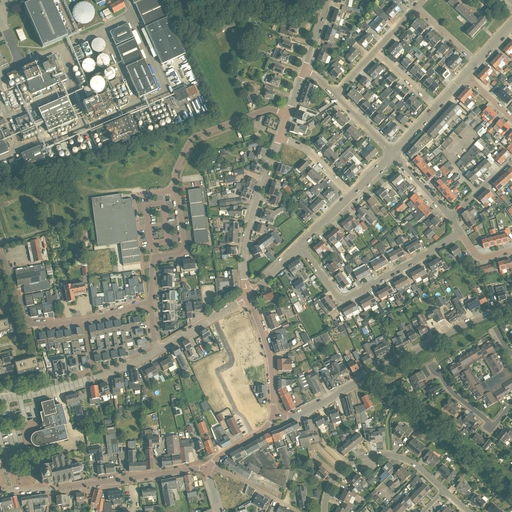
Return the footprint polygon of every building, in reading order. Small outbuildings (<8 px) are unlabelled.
[(70,30),(65,31),(51,0),(37,0),(24,6),(42,47),(72,35),(70,30)] [(113,14),(125,7),(120,0),(117,0),(118,2),(112,5),(110,2),(107,3),(113,14)] [(146,28),(168,18),(159,0),(142,0),(135,4),(146,28)] [(487,21),(485,19),(484,18),(484,19),(482,17),(478,21),(466,10),(455,0),(450,0),(448,3),(474,26),(467,34),(472,38),(481,28),(483,30),(485,27),(483,26),(487,21)] [(73,14),(73,15),(73,16),(73,17),(73,18),(73,19),(74,19),(74,20),(75,21),(75,22),(76,23),(77,23),(77,24),(78,24),(79,25),(80,25),(81,25),(82,26),(83,26),(84,26),(85,26),(86,26),(87,25),(88,25),(89,24),(90,24),(91,23),(92,23),(92,22),(93,21),(93,20),(94,19),(94,18),(95,17),(95,16),(95,15),(95,14),(95,13),(94,12),(94,11),(94,10),(93,9),(93,8),(92,8),(92,7),(91,6),(90,6),(89,5),(88,5),(88,4),(87,4),(86,4),(85,4),(84,4),(83,4),(82,4),(81,4),(80,4),(79,5),(78,5),(77,6),(76,7),(75,8),(74,9),(74,10),(73,11),(73,12),(73,13),(73,14)] [(401,9),(395,4),(390,9),(396,14),(401,9)] [(378,7),(376,9),(377,11),(382,15),(384,12),(378,7)] [(390,9),(386,13),(392,19),(396,14),(390,9)] [(108,10),(103,13),(106,18),(105,18),(106,21),(112,17),(108,10)] [(334,16),(342,19),(344,20),(347,14),(336,10),(334,16)] [(342,19),(334,16),(331,23),(332,23),(339,25),(342,19)] [(168,18),(146,28),(145,28),(162,65),(185,54),(168,18)] [(377,24),(383,29),(387,24),(381,19),(377,24)] [(417,20),(412,26),(417,31),(422,25),(419,22),(417,20)] [(134,38),(127,24),(110,32),(116,46),(134,38)] [(299,28),(295,27),(295,26),(292,24),(291,25),(290,25),(289,29),(282,27),(280,34),(286,36),(290,37),(291,35),(292,35),(294,34),(297,35),(299,28)] [(377,24),(372,28),(378,34),(383,29),(377,24)] [(246,25),(244,31),(251,33),(253,27),(246,25)] [(427,29),(425,27),(422,25),(417,31),(421,35),(427,29)] [(16,31),(24,50),(33,46),(28,35),(25,37),(22,31),(21,28),(16,31)] [(340,29),(339,32),(337,31),(337,32),(332,30),(329,29),(327,35),(335,38),(337,39),(339,35),(341,36),(342,33),(350,36),(353,34),(340,29)] [(422,38),(418,42),(420,45),(423,41),(425,43),(426,42),(428,45),(430,43),(436,36),(431,32),(425,38),(426,38),(424,40),(422,38)] [(367,34),(363,38),(369,44),(373,39),(367,34)] [(400,39),(407,44),(411,39),(405,34),(404,34),(405,34),(401,39),(400,38),(400,39)] [(333,48),(338,50),(340,47),(334,45),(332,44),(335,38),(327,35),(325,41),(328,43),(327,46),(333,48)] [(440,41),(436,36),(430,43),(435,47),(440,41)] [(283,37),(281,43),(283,44),(282,48),(286,50),(291,51),(292,51),(293,48),(293,47),(293,45),(288,43),(290,40),(283,37)] [(363,38),(359,43),(364,48),(369,44),(363,38)] [(135,39),(116,47),(125,66),(143,58),(135,39)] [(92,54),(87,42),(73,49),(78,60),(92,54)] [(399,53),(403,48),(397,42),(395,44),(395,45),(393,47),(399,53)] [(449,49),(444,44),(436,53),(439,55),(441,53),(445,56),(446,55),(450,50),(449,49)] [(332,50),(333,48),(327,46),(323,45),(320,53),(319,57),(320,58),(319,61),(329,64),(331,57),(328,56),(326,55),(328,51),(330,49),(332,50)] [(511,49),(508,46),(503,51),(511,59),(511,55),(510,54),(511,52),(511,49)] [(399,53),(393,47),(390,50),(388,52),(394,58),(399,53)] [(416,53),(415,55),(419,59),(423,55),(422,53),(415,47),(413,49),(412,49),(416,53)] [(349,53),(355,58),(360,54),(354,48),(349,53)] [(287,58),(288,56),(286,56),(287,53),(281,50),(280,53),(278,53),(277,56),(279,56),(278,60),(282,62),(287,63),(289,58),(287,58)] [(3,60),(0,51),(0,67),(9,64),(6,59),(3,60)] [(349,53),(345,58),(351,63),(355,58),(349,53)] [(59,58),(57,54),(7,75),(9,81),(23,75),(32,95),(67,80),(65,76),(63,76),(60,69),(58,70),(55,61),(57,61),(56,59),(59,58)] [(98,68),(109,65),(106,54),(95,57),(98,68)] [(495,59),(500,64),(503,61),(504,63),(507,65),(509,62),(500,54),(495,59)] [(463,61),(456,55),(452,60),(458,66),(460,63),(461,63),(463,61)] [(412,63),(415,59),(412,57),(409,60),(407,58),(406,59),(402,64),(401,64),(406,69),(412,63)] [(95,62),(84,58),(80,69),(91,73),(95,62)] [(500,64),(495,59),(490,64),(499,73),(501,70),(498,67),(500,64)] [(157,90),(144,60),(126,68),(139,98),(157,90)] [(452,60),(447,65),(454,71),(456,69),(455,69),(458,66),(452,60)] [(274,61),(272,67),(274,68),(273,72),(282,75),(283,75),(284,75),(285,72),(284,71),(285,69),(280,67),(281,64),(274,61)] [(329,70),(332,72),(331,73),(333,75),(332,77),(336,80),(342,73),(339,70),(342,67),(337,62),(329,70)] [(114,72),(120,70),(117,64),(101,72),(106,81),(116,75),(114,72)] [(383,70),(385,68),(383,66),(381,68),(377,64),(375,66),(373,69),(379,75),(383,70)] [(81,85),(84,84),(76,66),(71,69),(80,89),(82,88),(81,85)] [(423,68),(420,66),(418,68),(416,66),(410,72),(415,77),(421,71),(423,68)] [(483,72),(488,77),(490,75),(494,78),(496,75),(488,67),(483,72)] [(373,69),(370,72),(368,74),(374,80),(379,75),(373,69)] [(450,75),(444,69),(439,74),(446,79),(450,75)] [(425,75),(421,71),(415,77),(420,81),(425,75)] [(488,77),(483,72),(478,77),(486,86),(489,83),(485,80),(488,77)] [(273,74),(271,77),(270,77),(269,80),(267,79),(266,80),(266,81),(266,83),(278,87),(280,82),(279,81),(279,80),(278,80),(279,77),(273,74)] [(171,85),(177,81),(174,75),(167,78),(171,85)] [(390,76),(385,82),(390,87),(395,81),(390,76)] [(365,77),(364,78),(365,78),(361,82),(360,82),(360,83),(359,84),(363,88),(365,87),(366,88),(371,83),(365,77)] [(429,78),(424,84),(425,86),(426,86),(429,88),(434,82),(429,78)] [(111,87),(120,85),(119,79),(109,81),(111,87)] [(439,87),(434,82),(429,88),(432,91),(431,91),(433,93),(439,87)] [(314,86),(307,83),(300,103),(307,106),(314,86)] [(358,94),(364,88),(363,88),(359,84),(357,86),(359,88),(356,91),(354,89),(348,96),(350,97),(353,100),(358,94)] [(394,91),(396,92),(391,97),(393,100),(398,95),(404,89),(399,84),(393,90),(394,91)] [(272,88),(268,86),(266,85),(263,92),(266,93),(264,97),(265,97),(265,98),(268,99),(269,99),(273,100),(276,94),(273,93),(273,92),(272,91),(271,90),(272,88)] [(510,91),(511,88),(509,86),(508,88),(505,86),(497,95),(502,100),(510,91)] [(390,91),(388,88),(380,97),(382,99),(390,91)] [(468,88),(463,94),(468,98),(471,96),(474,99),(476,97),(468,88)] [(92,97),(89,89),(84,91),(88,99),(92,97)] [(398,95),(403,99),(405,97),(409,93),(404,89),(398,95)] [(188,97),(185,91),(176,95),(178,101),(188,97)] [(384,101),(392,93),(390,91),(382,99),(384,101)] [(511,99),(511,92),(510,91),(502,100),(507,104),(511,99)] [(84,98),(82,92),(74,95),(77,101),(84,98)] [(363,98),(358,94),(353,100),(356,102),(355,103),(357,105),(363,98)] [(463,94),(458,99),(467,107),(469,104),(465,101),(468,98),(463,94)] [(118,107),(115,101),(107,104),(103,96),(83,105),(88,116),(93,114),(94,117),(99,115),(100,117),(104,115),(104,113),(118,107)] [(409,101),(407,104),(411,108),(417,101),(414,99),(414,98),(412,96),(409,101)] [(76,121),(67,98),(39,110),(49,133),(76,121)] [(197,99),(187,103),(190,110),(186,112),(188,118),(201,113),(199,109),(201,108),(197,99)] [(369,105),(370,104),(367,101),(361,108),(366,113),(371,107),(369,105)] [(371,107),(366,113),(370,117),(376,112),(375,111),(377,109),(379,111),(387,103),(384,101),(383,103),(379,106),(377,104),(376,106),(374,104),(371,107)] [(398,108),(403,104),(400,101),(396,106),(393,109),(395,111),(398,108)] [(411,108),(416,112),(418,110),(420,108),(420,107),(422,105),(420,104),(417,101),(411,108)] [(325,103),(317,109),(320,113),(328,108),(325,103)] [(387,103),(379,111),(381,114),(389,105),(387,103)] [(460,109),(454,104),(450,108),(456,114),(460,109)] [(304,125),(308,122),(303,120),(306,112),(313,114),(314,109),(301,105),(300,110),(297,109),(294,118),(298,119),(296,123),(304,125)] [(493,112),(488,107),(481,116),(483,118),(485,115),(488,117),(493,112)] [(455,114),(456,114),(450,108),(449,109),(445,113),(453,120),(457,116),(455,114)] [(481,111),(478,108),(474,113),(472,112),(470,114),(474,119),(481,111)] [(335,126),(344,117),(339,112),(334,118),(336,120),(333,123),(335,126)] [(498,116),(493,112),(488,117),(491,119),(488,122),(490,124),(498,116)] [(405,114),(403,113),(398,119),(397,120),(404,125),(403,125),(407,120),(408,121),(408,120),(410,119),(405,114)] [(453,120),(445,113),(441,118),(447,124),(449,125),(453,120)] [(31,123),(30,120),(28,114),(15,120),(19,127),(21,126),(22,127),(31,123)] [(159,118),(161,119),(158,125),(162,126),(164,123),(167,125),(170,120),(166,118),(166,116),(161,114),(159,118)] [(384,119),(379,115),(374,121),(379,125),(384,119)] [(331,118),(329,116),(321,123),(324,126),(331,118)] [(139,134),(131,117),(97,132),(104,149),(122,141),(130,137),(139,134)] [(275,121),(263,117),(259,118),(258,122),(261,123),(262,121),(266,122),(264,127),(268,128),(269,127),(272,128),(275,121)] [(349,122),(344,117),(335,126),(337,127),(338,127),(341,125),(343,128),(349,122)] [(442,129),(447,124),(441,118),(437,123),(442,128),(442,129)] [(506,124),(501,119),(494,128),(498,132),(506,124)] [(400,129),(394,123),(389,128),(395,134),(398,131),(400,129)] [(442,128),(437,123),(436,123),(432,128),(438,133),(442,128)] [(511,128),(506,124),(498,132),(503,136),(511,128)] [(308,127),(301,125),(300,128),(292,125),(290,132),(298,135),(298,132),(305,135),(308,127)] [(352,137),(357,131),(353,126),(347,132),(344,135),(349,140),(352,137)] [(389,128),(385,133),(391,139),(393,137),(395,134),(389,128)] [(432,128),(428,133),(429,134),(434,138),(435,140),(440,135),(438,134),(438,133),(432,128)] [(0,142),(12,137),(9,130),(0,133),(0,142)] [(362,136),(357,131),(352,137),(357,142),(362,136)] [(435,140),(434,138),(429,134),(427,136),(425,134),(415,145),(420,151),(426,146),(432,141),(434,144),(438,149),(441,145),(435,140)] [(447,139),(452,143),(456,139),(451,135),(447,139)] [(320,150),(326,145),(325,145),(321,140),(320,141),(317,143),(315,145),(320,150)] [(257,141),(248,144),(249,149),(254,147),(254,148),(258,150),(257,155),(251,152),(249,158),(256,160),(257,157),(263,159),(266,150),(259,148),(259,147),(257,141)] [(428,149),(434,144),(432,141),(426,146),(428,149)] [(441,145),(446,150),(450,146),(445,141),(441,145)] [(11,148),(9,144),(6,145),(5,142),(0,144),(0,155),(9,152),(8,149),(11,148)] [(407,154),(412,159),(420,151),(415,145),(407,154)] [(49,160),(43,146),(21,155),(26,166),(45,162),(49,160)] [(499,149),(502,152),(500,155),(505,160),(510,155),(501,146),(499,149)] [(378,153),(373,147),(368,152),(373,157),(378,153)] [(432,153),(435,157),(441,152),(438,148),(432,153)] [(486,149),(485,150),(484,148),(481,151),(487,157),(490,154),(486,149)] [(334,154),(330,149),(324,154),(329,159),(334,154)] [(349,153),(344,158),(347,160),(347,159),(348,159),(350,161),(354,157),(350,152),(349,153)] [(368,152),(363,157),(368,162),(373,157),(368,152)] [(334,164),(339,159),(334,154),(329,159),(334,164)] [(500,165),(505,160),(500,155),(497,157),(494,154),(491,157),(500,165)] [(423,161),(419,156),(413,161),(417,166),(423,161)] [(427,160),(428,159),(427,157),(425,159),(423,161),(417,166),(421,170),(427,166),(430,163),(427,160)] [(466,166),(469,164),(467,162),(462,158),(460,160),(465,164),(465,165),(466,166)] [(457,164),(461,169),(464,165),(465,165),(465,164),(460,160),(457,164)] [(486,160),(481,164),(487,170),(492,166),(486,160)] [(304,176),(309,171),(306,168),(309,165),(305,161),(297,168),(301,173),(300,174),(302,177),(304,176)] [(475,167),(477,169),(482,175),(487,170),(481,164),(480,162),(475,167)] [(261,166),(254,164),(253,167),(250,166),(250,167),(248,166),(246,169),(258,174),(261,166)] [(290,169),(286,168),(279,165),(277,172),(284,175),(285,170),(289,171),(290,169)] [(360,171),(356,167),(354,165),(352,168),(349,165),(347,168),(355,175),(360,171)] [(435,166),(434,165),(432,167),(431,166),(429,168),(427,166),(421,170),(425,175),(433,168),(435,166)] [(482,175),(477,169),(475,167),(470,171),(472,173),(477,179),(482,175)] [(345,170),(347,172),(344,175),(350,180),(355,175),(347,168),(345,170)] [(430,180),(434,176),(437,173),(433,168),(425,175),(430,180)] [(313,169),(310,172),(308,175),(313,180),(318,174),(313,169)] [(511,182),(511,183),(510,181),(511,178),(511,177),(508,172),(503,177),(508,182),(511,185),(511,186),(511,182)] [(405,181),(406,180),(400,173),(391,182),(394,186),(399,191),(401,190),(403,193),(411,186),(408,183),(407,184),(405,181)] [(460,178),(457,175),(456,173),(451,177),(452,179),(455,182),(460,178)] [(477,179),(472,173),(467,178),(472,184),(477,179)] [(313,180),(317,185),(319,183),(323,179),(324,178),(321,176),(320,177),(318,174),(313,180)] [(237,182),(236,176),(236,175),(234,176),(224,178),(226,184),(237,182)] [(447,182),(448,181),(445,177),(441,181),(440,180),(434,185),(439,189),(447,182)] [(503,177),(498,181),(503,187),(508,182),(503,177)] [(249,178),(248,181),(245,187),(253,190),(256,181),(249,178)] [(316,189),(315,190),(319,194),(325,188),(328,191),(324,195),(329,201),(335,195),(333,193),(335,191),(325,181),(321,185),(319,187),(316,189)] [(503,187),(498,181),(493,185),(498,191),(501,194),(503,192),(500,189),(503,187)] [(281,184),(273,182),(271,188),(279,190),(281,184)] [(447,182),(439,189),(443,194),(448,189),(446,187),(449,184),(447,182)] [(245,187),(241,197),(249,199),(253,190),(245,187)] [(280,191),(279,190),(271,188),(269,195),(276,198),(275,201),(273,201),(271,204),(278,207),(280,203),(282,204),(285,197),(282,197),(283,194),(279,193),(280,191)] [(388,195),(383,188),(377,194),(387,205),(390,202),(386,197),(388,195)] [(202,189),(188,191),(190,204),(204,202),(202,189)] [(448,189),(443,194),(447,199),(452,194),(448,189)] [(488,190),(483,195),(488,200),(491,198),(494,201),(496,199),(488,190)] [(131,199),(122,201),(121,194),(91,199),(98,247),(120,244),(137,241),(131,199)] [(410,208),(420,199),(416,194),(410,199),(413,202),(408,206),(410,208)] [(456,198),(452,194),(447,199),(451,203),(456,198)] [(483,195),(478,199),(486,208),(488,206),(487,204),(490,202),(488,200),(483,195)] [(508,201),(503,195),(500,197),(506,203),(508,201)] [(320,199),(317,196),(317,197),(313,201),(320,209),(325,204),(320,199)] [(241,198),(226,201),(219,201),(220,207),(227,206),(242,204),(241,198)] [(373,198),(367,202),(370,205),(369,205),(377,215),(380,212),(375,206),(378,204),(373,198)] [(308,210),(310,208),(308,206),(302,199),(299,201),(300,202),(302,203),(306,208),(308,210)] [(424,203),(420,199),(410,208),(411,209),(414,207),(416,210),(424,203)] [(313,206),(310,208),(315,214),(320,209),(313,201),(312,200),(309,202),(313,206)] [(192,218),(206,216),(204,202),(190,204),(192,218)] [(405,207),(402,203),(395,208),(398,212),(405,207)] [(416,218),(428,208),(424,203),(416,210),(418,212),(414,216),(416,218)] [(237,207),(234,207),(230,207),(221,208),(221,211),(230,211),(230,216),(234,216),(234,217),(236,217),(239,217),(239,216),(242,217),(243,210),(239,209),(239,210),(237,210),(237,207)] [(360,214),(357,216),(360,220),(363,218),(365,216),(372,224),(374,223),(378,220),(370,209),(367,211),(366,210),(365,210),(363,207),(358,212),(360,214)] [(428,208),(416,218),(418,221),(425,216),(427,217),(432,212),(428,208)] [(473,214),(476,212),(473,208),(462,215),(467,223),(473,219),(476,218),(473,214)] [(266,209),(265,213),(264,212),(263,214),(262,214),(262,215),(261,215),(260,218),(261,218),(261,219),(269,222),(270,218),(274,220),(275,216),(281,212),(279,209),(275,212),(266,209)] [(311,218),(311,217),(307,213),(304,215),(301,211),(296,215),(303,223),(305,221),(306,223),(311,218)] [(477,217),(476,218),(473,219),(475,222),(479,219),(482,224),(487,220),(482,214),(477,217)] [(194,231),(207,229),(206,216),(192,218),(194,231)] [(347,221),(353,228),(354,229),(356,227),(360,224),(357,220),(356,221),(352,217),(347,221)] [(436,217),(432,221),(430,219),(425,222),(430,228),(434,224),(435,227),(441,222),(436,217)] [(475,222),(473,219),(467,223),(470,228),(476,224),(475,222)] [(347,221),(343,224),(342,225),(346,231),(347,230),(349,233),(351,231),(350,230),(353,228),(347,221)] [(237,233),(238,223),(230,223),(229,224),(225,224),(225,230),(222,230),(222,232),(228,233),(237,233)] [(259,225),(257,232),(264,234),(264,233),(268,234),(269,229),(274,230),(278,228),(269,225),(268,228),(259,225)] [(507,235),(511,233),(509,228),(505,229),(506,231),(503,231),(504,235),(501,236),(503,244),(509,242),(507,235)] [(196,245),(209,243),(207,229),(194,231),(196,245)] [(337,229),(332,233),(339,241),(344,237),(337,229)] [(430,229),(424,234),(429,239),(435,234),(430,229)] [(274,232),(269,235),(260,242),(265,248),(274,241),(277,245),(281,242),(274,232)] [(228,233),(227,243),(220,242),(220,245),(215,245),(215,247),(220,247),(220,246),(222,246),(228,246),(228,243),(237,243),(237,233),(228,233)] [(332,233),(327,238),(334,246),(336,244),(339,241),(332,233)] [(345,239),(352,247),(354,245),(355,244),(352,241),(348,236),(345,239)] [(494,238),(496,245),(503,244),(501,236),(494,238)] [(488,240),(490,247),(496,245),(494,238),(488,240)] [(42,261),(38,240),(30,242),(31,243),(27,243),(31,262),(34,262),(35,263),(42,261)] [(488,240),(482,241),(484,249),(490,247),(488,240)] [(121,251),(138,249),(137,241),(120,244),(121,251)] [(419,241),(412,245),(416,251),(422,248),(419,241)] [(261,250),(262,250),(262,249),(265,248),(260,242),(258,243),(259,246),(251,249),(255,259),(261,257),(259,254),(262,253),(261,250)] [(323,242),(318,245),(323,251),(325,249),(328,253),(330,252),(323,242)] [(381,242),(379,244),(384,254),(387,253),(387,252),(381,242)] [(382,255),(384,254),(379,244),(376,245),(382,255)] [(323,251),(318,245),(313,249),(318,255),(320,257),(322,256),(320,253),(323,251)] [(412,245),(406,248),(410,255),(416,251),(412,245)] [(335,246),(332,249),(337,256),(341,254),(335,246)] [(457,246),(450,250),(453,255),(455,257),(457,256),(460,259),(458,260),(460,263),(466,260),(463,256),(461,253),(457,246)] [(122,259),(139,256),(138,249),(121,251),(122,259)] [(398,259),(395,252),(393,249),(387,252),(387,253),(388,256),(392,262),(398,259)] [(401,249),(395,252),(398,259),(404,255),(401,249)] [(337,257),(335,259),(334,259),(336,262),(328,268),(332,274),(339,269),(340,270),(343,268),(340,263),(344,260),(340,254),(337,257)] [(381,268),(388,265),(382,255),(376,258),(376,259),(378,262),(381,268)] [(123,266),(140,264),(139,256),(122,259),(123,266)] [(81,258),(81,259),(75,260),(76,269),(82,268),(83,277),(89,276),(86,257),(81,258)] [(449,269),(446,263),(443,265),(439,258),(436,260),(435,259),(433,261),(434,262),(438,269),(443,266),(446,271),(449,269)] [(194,264),(194,260),(188,261),(190,272),(195,271),(195,270),(198,270),(197,264),(194,264)] [(308,280),(303,273),(306,271),(298,260),(293,264),(301,274),(304,282),(308,280)] [(188,261),(183,261),(183,266),(180,266),(181,272),(184,272),(184,273),(190,272),(188,261)] [(381,268),(378,262),(372,265),(371,265),(375,272),(381,268)] [(428,265),(432,271),(429,273),(432,279),(435,277),(434,275),(439,272),(438,269),(434,262),(433,262),(434,262),(431,264),(431,263),(428,265)] [(504,262),(498,263),(501,275),(503,274),(502,270),(506,269),(504,262)] [(301,274),(293,264),(287,267),(295,278),(298,277),(300,280),(293,285),(298,291),(302,289),(306,298),(310,296),(304,283),(304,282),(301,274)] [(44,265),(32,267),(15,270),(16,277),(18,286),(24,285),(25,287),(30,286),(29,284),(37,282),(47,280),(44,265)] [(367,268),(361,271),(364,278),(371,274),(367,268)] [(429,273),(428,272),(426,273),(423,268),(417,271),(421,278),(422,280),(428,277),(432,284),(434,283),(432,279),(429,273)] [(219,279),(216,279),(216,284),(217,287),(218,293),(222,293),(223,294),(226,294),(226,292),(231,291),(231,292),(238,291),(236,270),(236,271),(228,272),(229,278),(225,279),(225,278),(220,279),(219,279)] [(361,271),(355,274),(358,281),(364,278),(361,271)] [(417,271),(411,275),(414,281),(421,278),(417,271)] [(341,273),(335,278),(339,283),(345,279),(341,273)] [(138,277),(133,277),(133,279),(136,297),(136,296),(135,293),(142,292),(142,293),(144,293),(143,284),(139,285),(138,277)] [(409,284),(410,283),(406,277),(400,281),(405,290),(411,287),(411,286),(409,284)] [(130,288),(125,289),(126,291),(126,297),(133,296),(133,297),(135,296),(135,297),(136,297),(133,279),(128,280),(130,288)] [(345,279),(339,283),(344,289),(350,285),(345,279)] [(104,297),(101,297),(102,303),(105,302),(105,303),(111,302),(111,303),(115,303),(114,300),(113,291),(109,292),(107,281),(102,282),(104,294),(104,295),(104,297)] [(400,281),(394,284),(397,290),(398,290),(399,293),(397,294),(400,300),(402,298),(400,295),(403,293),(406,291),(405,290),(400,281)] [(204,311),(201,291),(189,293),(188,289),(187,289),(186,282),(182,282),(184,293),(183,293),(187,320),(192,319),(191,312),(204,311)] [(86,286),(86,285),(86,284),(85,284),(84,284),(84,283),(74,285),(76,296),(86,294),(85,288),(85,287),(86,287),(86,286)] [(476,288),(478,286),(477,283),(471,286),(476,295),(479,293),(476,288)] [(117,284),(112,285),(113,291),(114,300),(121,299),(122,300),(124,300),(124,297),(126,297),(126,291),(123,291),(118,292),(117,284)] [(76,296),(74,285),(64,287),(65,289),(61,290),(63,301),(65,300),(67,300),(67,302),(67,303),(74,301),(73,296),(76,296)] [(509,292),(508,287),(506,286),(505,286),(504,286),(503,286),(503,288),(500,289),(497,290),(498,294),(498,297),(500,302),(507,300),(505,293),(509,292)] [(92,287),(90,288),(93,306),(100,305),(100,306),(102,306),(102,303),(101,297),(97,298),(95,287),(92,287)] [(387,296),(388,299),(389,300),(395,297),(397,301),(396,302),(398,306),(402,304),(400,300),(397,294),(394,296),(390,287),(386,288),(386,287),(385,287),(383,288),(383,289),(383,290),(387,296)] [(271,289),(267,290),(267,292),(263,294),(263,293),(263,294),(259,295),(260,296),(259,296),(260,298),(261,298),(262,301),(265,300),(265,301),(274,298),(271,289)] [(458,289),(454,291),(460,300),(464,298),(458,289)] [(377,293),(380,300),(387,296),(383,290),(377,293)] [(162,302),(175,302),(175,292),(169,292),(169,294),(162,294),(162,302)] [(40,293),(25,296),(27,304),(26,304),(27,307),(34,305),(33,300),(44,298),(43,293),(40,293)] [(48,306),(43,307),(43,310),(44,314),(47,313),(54,311),(51,294),(46,294),(48,306)] [(483,295),(479,298),(477,296),(476,296),(476,297),(477,299),(478,299),(481,305),(487,302),(483,295)] [(373,296),(366,299),(370,306),(371,308),(377,305),(375,303),(376,302),(373,296)] [(326,307),(332,302),(328,297),(320,302),(319,300),(314,304),(315,306),(319,303),(323,309),(326,307)] [(442,297),(436,300),(440,308),(446,305),(442,297)] [(481,305),(478,299),(477,299),(476,297),(475,298),(476,300),(467,305),(471,311),(481,305)] [(461,306),(463,306),(459,300),(458,298),(452,301),(456,309),(455,310),(460,318),(467,314),(461,306)] [(370,306),(366,299),(360,303),(364,309),(370,306)] [(174,302),(168,302),(168,305),(162,305),(163,312),(174,312),(174,302)] [(299,302),(294,305),(298,313),(303,311),(299,302)] [(336,308),(332,302),(326,307),(323,309),(327,315),(336,308)] [(355,304),(349,307),(352,313),(358,310),(355,304)] [(42,305),(30,307),(31,315),(31,318),(39,316),(39,318),(42,317),(41,315),(39,315),(38,311),(43,310),(43,307),(42,305)] [(292,310),(291,305),(277,309),(279,317),(286,315),(286,312),(292,310)] [(349,307),(342,311),(346,317),(352,313),(349,307)] [(220,321),(224,331),(238,325),(244,337),(255,333),(251,327),(252,326),(248,321),(250,320),(245,309),(240,313),(239,311),(233,316),(232,314),(227,318),(226,317),(220,321)] [(438,310),(432,313),(431,311),(426,313),(430,321),(435,318),(438,323),(444,320),(438,310)] [(460,318),(455,310),(446,316),(448,318),(447,318),(451,324),(460,318)] [(176,312),(169,312),(169,315),(163,315),(163,322),(166,322),(175,321),(175,315),(177,315),(176,312)] [(280,322),(277,322),(275,317),(278,317),(277,314),(267,317),(272,330),(279,328),(279,327),(281,326),(280,322)] [(427,324),(422,314),(415,318),(416,318),(417,322),(413,324),(417,330),(418,329),(421,336),(428,332),(424,326),(427,324)] [(124,329),(138,327),(137,324),(141,323),(140,318),(133,319),(133,316),(128,317),(129,324),(124,326),(124,329)] [(0,334),(8,332),(7,331),(10,331),(10,333),(16,332),(16,333),(13,322),(13,323),(8,324),(7,318),(6,318),(5,318),(0,319),(0,334)] [(124,329),(124,326),(124,325),(123,325),(123,326),(120,326),(119,321),(114,321),(115,327),(117,340),(118,340),(116,333),(121,332),(122,339),(126,339),(125,333),(124,329)] [(169,331),(174,330),(174,325),(176,325),(175,321),(166,322),(166,325),(164,325),(165,327),(164,328),(164,332),(169,332),(169,331)] [(114,341),(117,340),(115,327),(112,328),(111,322),(105,323),(107,329),(109,342),(108,334),(112,333),(114,341)] [(352,332),(346,322),(344,324),(349,334),(352,332)] [(405,328),(403,323),(402,323),(399,325),(402,331),(406,329),(408,335),(407,335),(411,342),(418,338),(410,325),(407,326),(405,328)] [(105,342),(109,342),(107,329),(104,330),(103,324),(97,325),(98,331),(100,343),(101,343),(100,336),(104,335),(105,342)] [(97,344),(100,343),(98,331),(95,331),(94,326),(89,327),(91,338),(96,337),(97,344)] [(142,329),(138,330),(138,327),(124,329),(125,333),(131,332),(132,337),(132,339),(129,339),(126,340),(126,341),(140,338),(139,335),(143,335),(142,329)] [(78,340),(83,339),(81,328),(76,329),(77,334),(74,335),(76,348),(80,347),(78,340)] [(273,343),(274,349),(283,346),(281,341),(283,340),(281,334),(284,333),(286,333),(286,332),(286,330),(285,328),(283,329),(275,331),(277,336),(272,337),(274,342),(273,343)] [(206,329),(200,332),(202,336),(201,337),(203,340),(205,343),(209,341),(210,343),(213,341),(206,329)] [(72,348),(76,348),(74,335),(71,336),(70,330),(64,331),(65,337),(66,342),(67,342),(71,341),(72,348)] [(58,344),(57,336),(54,337),(53,331),(47,332),(48,336),(49,344),(50,343),(54,343),(55,350),(59,349),(58,344)] [(67,342),(66,342),(65,337),(62,337),(61,332),(56,333),(57,336),(58,344),(63,343),(64,348),(64,350),(68,349),(67,342)] [(38,346),(40,345),(41,347),(42,348),(45,347),(46,346),(47,351),(51,350),(50,343),(49,344),(48,336),(45,336),(44,333),(39,334),(40,340),(37,341),(38,346)] [(306,333),(301,335),(306,344),(310,341),(306,333)] [(322,338),(325,344),(331,341),(328,335),(322,338)] [(406,339),(404,335),(399,338),(397,339),(396,338),(392,340),(397,350),(409,345),(406,339)] [(228,340),(230,345),(239,341),(237,336),(228,340)] [(138,347),(145,346),(144,340),(140,341),(140,338),(126,341),(127,344),(133,343),(134,350),(139,349),(138,347)] [(128,351),(127,344),(126,341),(126,340),(126,339),(122,339),(123,345),(119,346),(118,340),(117,340),(119,352),(120,358),(126,357),(125,351),(128,351)] [(390,347),(386,339),(380,341),(382,345),(379,347),(384,356),(387,354),(389,353),(387,348),(390,347)] [(116,353),(119,352),(117,340),(114,341),(115,347),(110,348),(109,342),(111,354),(112,359),(117,358),(116,353)] [(181,343),(186,351),(189,357),(193,355),(189,349),(192,347),(187,340),(181,343)] [(379,347),(376,340),(369,344),(368,344),(373,354),(373,355),(376,354),(378,358),(380,357),(380,358),(384,356),(379,347)] [(108,355),(111,354),(109,342),(105,342),(107,349),(102,350),(101,343),(100,343),(103,356),(104,361),(109,360),(108,355)] [(283,346),(274,349),(276,354),(285,352),(284,351),(290,349),(294,347),(292,342),(289,344),(288,344),(287,345),(283,346)] [(100,356),(103,356),(100,343),(97,344),(98,351),(93,352),(95,363),(101,362),(100,356)] [(373,354),(368,344),(368,343),(363,346),(367,352),(363,354),(365,358),(362,359),(364,361),(366,366),(372,362),(370,358),(369,356),(373,354)] [(502,399),(505,397),(506,398),(510,396),(508,393),(511,391),(510,390),(511,388),(511,376),(508,371),(505,373),(504,370),(506,369),(505,369),(503,366),(501,366),(499,363),(501,363),(497,355),(495,356),(494,355),(496,353),(490,343),(486,345),(487,346),(484,348),(483,347),(480,349),(478,347),(475,349),(475,350),(472,352),(472,351),(464,355),(465,356),(462,358),(461,357),(458,359),(459,361),(455,363),(456,365),(453,366),(452,365),(448,367),(455,378),(460,375),(462,379),(463,378),(465,381),(464,382),(468,389),(469,388),(470,390),(471,390),(473,393),(474,392),(476,395),(475,396),(477,400),(481,397),(484,401),(485,400),(487,403),(485,404),(488,408),(498,401),(499,402),(503,400),(502,399)] [(180,354),(181,354),(177,346),(171,350),(173,354),(171,355),(174,359),(177,358),(182,367),(181,368),(183,372),(187,370),(185,366),(186,366),(180,354)] [(82,365),(88,364),(86,353),(81,354),(80,347),(76,348),(78,360),(82,359),(82,365)] [(79,362),(78,360),(76,348),(72,348),(74,355),(67,356),(68,361),(70,361),(71,367),(76,366),(75,363),(78,362),(79,362)] [(220,351),(207,357),(211,366),(217,364),(215,358),(221,355),(221,354),(220,351)] [(293,371),(292,368),(292,364),(292,360),(295,360),(294,356),(293,354),(288,354),(288,360),(278,361),(278,371),(293,371)] [(0,359),(1,364),(4,373),(14,371),(13,370),(16,369),(14,361),(13,356),(10,357),(10,355),(2,357),(2,359),(0,359)] [(170,372),(177,369),(175,362),(174,359),(171,355),(166,358),(167,360),(165,361),(169,369),(170,372)] [(349,360),(350,359),(348,355),(344,357),(348,365),(353,373),(356,371),(357,372),(358,371),(358,370),(359,369),(355,361),(351,364),(349,360)] [(42,360),(37,362),(35,356),(15,361),(14,362),(14,361),(16,369),(18,375),(23,374),(23,373),(25,372),(26,373),(31,372),(36,370),(36,369),(38,369),(39,371),(44,370),(44,371),(45,371),(42,360)] [(64,357),(52,359),(53,365),(54,365),(56,377),(59,376),(67,375),(64,357)] [(207,357),(194,362),(196,366),(203,363),(205,369),(211,366),(207,357)] [(156,363),(159,370),(162,369),(164,371),(169,369),(165,361),(162,362),(161,360),(156,363)] [(328,370),(333,380),(341,376),(334,363),(334,364),(332,360),(324,364),(328,370)] [(346,370),(347,369),(346,369),(344,366),(342,363),(339,365),(337,362),(334,363),(341,376),(347,372),(346,370)] [(156,363),(150,366),(152,368),(149,369),(153,377),(158,374),(157,371),(159,370),(156,363)] [(137,368),(130,370),(133,382),(128,383),(130,390),(134,389),(135,392),(140,390),(140,384),(137,368)] [(149,369),(147,370),(146,368),(140,371),(146,383),(149,381),(150,382),(155,380),(153,377),(149,369)] [(233,369),(225,373),(228,379),(234,376),(235,379),(244,375),(242,371),(236,374),(233,369)] [(337,387),(328,371),(322,374),(330,391),(337,387)] [(412,382),(411,382),(416,390),(423,387),(420,382),(426,379),(424,376),(422,372),(413,377),(410,378),(412,382)] [(319,379),(315,373),(306,378),(315,395),(320,392),(315,381),(319,379)] [(301,391),(310,387),(303,374),(298,375),(300,379),(296,380),(301,391)] [(205,381),(207,385),(215,381),(212,375),(206,378),(205,375),(198,378),(196,379),(198,382),(199,384),(205,381)] [(231,385),(234,391),(242,387),(240,383),(246,380),(244,375),(235,379),(237,383),(231,385)] [(124,389),(123,379),(114,380),(115,387),(112,388),(112,385),(113,394),(120,393),(120,390),(124,389)] [(293,381),(278,380),(278,390),(278,391),(289,386),(293,384),(293,381)] [(203,392),(205,397),(213,393),(212,390),(218,387),(215,381),(207,385),(209,389),(203,392)] [(106,383),(100,385),(102,392),(99,394),(100,403),(104,402),(102,397),(107,395),(105,392),(109,390),(106,383)] [(434,393),(439,390),(436,383),(426,389),(428,392),(426,393),(430,399),(436,396),(434,393)] [(97,386),(90,387),(92,400),(97,399),(98,406),(100,406),(99,400),(99,395),(97,386)] [(267,386),(255,386),(255,390),(256,392),(258,392),(258,393),(259,393),(259,394),(261,394),(261,399),(266,399),(267,394),(267,386)] [(292,391),(289,386),(278,391),(281,398),(289,395),(293,393),(292,391)] [(242,387),(234,391),(237,397),(243,394),(244,398),(252,394),(250,389),(244,392),(242,387)] [(215,403),(224,399),(221,393),(215,396),(213,393),(205,397),(207,402),(213,399),(215,403)] [(78,394),(65,398),(66,402),(67,405),(77,403),(80,402),(78,394)] [(252,394),(244,398),(245,401),(240,404),(243,410),(251,406),(249,401),(255,398),(252,394)] [(289,395),(281,398),(288,412),(296,409),(289,395)] [(358,407),(360,413),(364,411),(366,410),(366,411),(373,407),(368,396),(362,399),(365,405),(364,406),(358,407)] [(353,408),(350,397),(342,399),(348,417),(350,417),(353,416),(354,419),(356,418),(355,415),(353,408)] [(217,407),(212,410),(216,416),(223,412),(221,408),(226,405),(224,399),(215,403),(217,407)] [(39,447),(68,440),(64,426),(67,425),(61,403),(54,405),(53,401),(41,404),(43,413),(40,413),(43,424),(42,425),(42,427),(41,428),(40,428),(40,429),(39,430),(39,431),(39,432),(40,432),(36,433),(35,433),(34,434),(33,434),(33,435),(32,435),(32,436),(31,437),(31,438),(31,439),(31,440),(31,441),(31,442),(31,443),(32,444),(32,445),(33,446),(34,446),(35,447),(36,447),(37,447),(38,447),(39,447)] [(200,404),(204,411),(210,408),(206,401),(200,404)] [(460,409),(449,401),(444,408),(447,410),(448,410),(455,416),(460,409)] [(77,403),(78,406),(74,407),(78,421),(84,420),(80,402),(77,403)] [(177,408),(173,408),(175,416),(179,415),(178,414),(182,414),(181,408),(177,409),(177,408)] [(255,408),(253,413),(262,417),(264,412),(255,408)] [(337,410),(329,413),(332,419),(331,419),(332,423),(329,424),(330,426),(331,430),(331,431),(335,430),(333,424),(337,423),(341,422),(339,417),(337,410)] [(253,413),(251,418),(255,419),(260,421),(262,417),(253,413)] [(467,426),(473,419),(468,415),(464,420),(461,417),(457,422),(457,423),(459,424),(459,423),(462,426),(464,424),(467,426)] [(329,423),(328,417),(323,419),(322,416),(315,420),(319,429),(329,424),(329,423)] [(458,420),(456,419),(453,416),(448,423),(452,427),(458,420)] [(241,433),(233,418),(226,421),(234,436),(241,433)] [(475,425),(477,422),(473,419),(467,426),(470,428),(468,430),(470,432),(471,433),(470,434),(472,436),(479,428),(475,425)] [(305,436),(307,446),(308,452),(311,451),(310,445),(309,440),(314,439),(314,441),(319,440),(317,433),(314,434),(313,430),(314,430),(311,420),(305,422),(308,435),(305,436)] [(204,422),(197,425),(208,456),(215,454),(204,422)] [(305,436),(301,437),(297,430),(300,429),(297,422),(291,425),(294,431),(293,431),(294,433),(295,438),(296,438),(297,442),(301,441),(302,447),(307,446),(305,436)] [(375,433),(375,429),(372,430),(366,430),(366,424),(362,424),(363,430),(364,433),(366,439),(369,438),(370,443),(376,442),(375,433)] [(282,429),(285,435),(289,433),(293,443),(296,441),(295,438),(294,433),(293,431),(294,431),(291,425),(282,429)] [(413,431),(406,425),(403,429),(399,425),(395,430),(397,431),(394,434),(400,439),(404,434),(407,437),(413,431)] [(222,449),(231,444),(221,426),(214,430),(220,444),(222,449)] [(115,427),(105,429),(108,454),(107,454),(107,455),(104,455),(105,468),(106,474),(114,473),(113,464),(113,462),(109,463),(108,457),(113,457),(113,454),(118,454),(115,427)] [(385,428),(378,429),(378,433),(375,433),(376,442),(383,441),(382,437),(385,437),(385,428)] [(271,433),(275,445),(276,447),(278,453),(279,452),(284,470),(292,467),(289,456),(294,455),(292,449),(287,451),(286,447),(284,439),(283,436),(285,435),(282,429),(279,430),(271,433)] [(511,438),(511,433),(507,429),(505,433),(503,431),(501,435),(500,434),(497,438),(503,444),(506,440),(508,442),(511,438),(511,439),(511,438)] [(154,436),(154,430),(144,431),(144,436),(145,449),(152,448),(152,445),(159,444),(158,436),(154,436)] [(267,444),(268,444),(269,447),(272,446),(275,445),(271,433),(264,435),(265,437),(267,444)] [(355,437),(360,443),(364,440),(359,434),(355,437)] [(492,443),(486,438),(484,440),(477,434),(473,439),(480,445),(480,446),(486,451),(489,447),(488,447),(492,443)] [(178,436),(167,437),(168,455),(171,455),(180,454),(178,436)] [(265,456),(269,455),(268,453),(271,452),(269,447),(268,444),(267,444),(265,437),(257,441),(265,456)] [(351,440),(356,447),(360,443),(355,437),(351,440)] [(190,441),(190,442),(192,448),(192,447),(195,446),(197,451),(204,449),(201,441),(197,442),(196,439),(190,441)] [(414,439),(407,448),(410,450),(411,449),(419,455),(425,448),(414,439)] [(193,452),(192,448),(190,442),(186,443),(186,440),(180,441),(180,445),(181,448),(182,464),(189,463),(188,463),(188,456),(188,455),(187,453),(193,452)] [(351,440),(347,443),(352,450),(356,447),(351,440)] [(251,461),(254,459),(263,468),(267,469),(278,470),(275,461),(269,455),(265,456),(257,441),(252,444),(249,446),(248,446),(243,449),(251,461)] [(347,443),(343,447),(348,453),(352,450),(347,443)] [(136,451),(136,446),(128,447),(129,472),(146,471),(145,463),(136,464),(136,451)] [(104,455),(103,455),(103,452),(102,452),(101,447),(88,448),(89,454),(96,453),(97,462),(98,466),(97,467),(98,475),(104,474),(103,468),(105,468),(104,455)] [(343,447),(339,450),(344,456),(348,453),(343,447)] [(243,449),(243,448),(237,452),(242,461),(243,460),(246,464),(248,465),(250,463),(262,470),(263,468),(254,459),(251,461),(243,449)] [(152,450),(145,450),(146,471),(154,470),(153,460),(152,450)] [(440,459),(430,451),(424,458),(427,461),(425,462),(427,463),(433,467),(440,459)] [(237,452),(231,455),(235,462),(236,461),(237,463),(238,463),(242,461),(237,452)] [(180,454),(171,455),(172,466),(181,465),(180,454)] [(83,469),(83,468),(82,466),(83,466),(83,465),(82,466),(81,464),(80,464),(77,464),(77,463),(77,464),(71,466),(70,465),(71,465),(71,464),(72,464),(72,463),(72,462),(72,461),(71,461),(70,460),(69,461),(69,460),(64,461),(65,461),(65,460),(66,460),(66,459),(66,458),(65,458),(65,457),(64,457),(63,457),(62,455),(62,456),(51,458),(52,459),(49,460),(50,465),(48,465),(43,466),(39,470),(40,475),(37,475),(38,481),(41,480),(42,484),(48,486),(52,485),(57,484),(58,485),(69,482),(68,481),(72,480),(73,480),(74,480),(81,478),(79,472),(82,471),(82,472),(82,471),(83,469)] [(164,456),(164,459),(161,459),(162,467),(172,466),(171,455),(168,455),(164,456)] [(286,483),(289,471),(289,470),(278,470),(267,469),(263,468),(262,470),(250,463),(248,465),(248,466),(247,469),(239,464),(238,466),(228,458),(224,464),(230,468),(230,469),(234,471),(249,479),(253,472),(285,489),(286,483)] [(382,479),(380,481),(382,484),(384,481),(391,475),(393,472),(391,470),(393,469),(393,468),(391,466),(392,465),(390,463),(389,463),(389,464),(388,463),(383,469),(385,472),(382,475),(380,477),(382,479)] [(456,473),(452,469),(451,471),(444,465),(439,472),(444,476),(443,477),(450,482),(456,473)] [(320,481),(322,479),(324,480),(328,476),(324,472),(326,470),(321,466),(318,470),(319,471),(317,474),(315,476),(320,481)] [(406,472),(402,467),(394,476),(395,478),(397,476),(400,478),(406,472)] [(410,476),(406,472),(400,478),(402,481),(400,482),(402,484),(410,476)] [(358,474),(354,478),(361,485),(363,483),(365,485),(366,483),(358,474)] [(186,492),(187,498),(196,496),(192,475),(191,476),(191,475),(184,477),(186,492)] [(376,479),(373,476),(367,481),(370,485),(376,479)] [(184,477),(175,478),(178,493),(186,492),(184,477)] [(175,478),(161,481),(166,508),(174,506),(174,501),(179,500),(178,493),(175,478)] [(358,487),(361,485),(354,478),(350,483),(354,487),(352,489),(357,493),(360,490),(358,487)] [(463,482),(464,481),(460,478),(456,483),(459,485),(457,488),(465,494),(470,488),(463,482)] [(157,487),(156,482),(153,482),(154,489),(142,490),(143,498),(156,496),(156,495),(158,494),(157,487)] [(422,482),(421,484),(423,486),(421,488),(428,495),(429,494),(428,492),(431,490),(422,482)] [(303,484),(297,485),(297,488),(301,509),(308,508),(303,484)] [(245,494),(249,497),(251,498),(256,490),(248,485),(245,494)] [(122,491),(121,488),(108,490),(109,493),(108,493),(108,494),(108,498),(109,502),(112,501),(112,502),(113,502),(114,506),(121,504),(121,502),(123,502),(122,491)] [(421,488),(419,490),(417,488),(415,489),(423,497),(425,495),(427,496),(428,495),(421,488)] [(352,489),(350,493),(345,490),(342,495),(351,500),(352,497),(355,498),(357,493),(352,489)] [(413,495),(421,502),(422,501),(421,500),(423,497),(415,489),(413,491),(415,493),(413,495)] [(102,511),(104,500),(100,500),(102,491),(95,490),(90,507),(97,509),(96,511),(99,511),(102,511)] [(406,495),(413,502),(416,505),(418,502),(419,504),(421,502),(413,495),(411,497),(407,493),(407,494),(406,495)] [(83,494),(76,494),(77,503),(77,508),(81,507),(80,505),(84,504),(83,494)] [(266,505),(269,500),(258,494),(253,504),(263,510),(263,509),(266,504),(266,505)] [(48,502),(47,495),(39,495),(31,497),(33,511),(43,511),(43,506),(47,506),(48,502)] [(340,501),(346,504),(345,507),(351,510),(353,505),(352,504),(349,503),(351,500),(342,495),(340,501)] [(403,500),(411,507),(412,506),(411,505),(413,502),(406,495),(404,496),(406,498),(403,500)] [(488,499),(485,497),(484,497),(482,499),(477,496),(477,497),(474,495),(470,501),(475,505),(476,504),(481,508),(485,502),(486,503),(488,500),(488,499)] [(69,500),(68,500),(67,496),(65,496),(56,496),(57,505),(62,505),(62,508),(68,508),(67,505),(69,504),(69,500)] [(16,497),(10,498),(13,511),(21,511),(23,511),(20,499),(17,500),(16,497)] [(21,499),(20,499),(23,511),(25,511),(33,511),(31,497),(21,499)] [(4,500),(1,500),(1,501),(3,511),(13,511),(10,498),(4,500)] [(398,502),(406,510),(408,507),(409,509),(411,507),(403,500),(402,502),(399,500),(398,502)] [(246,511),(247,511),(245,508),(252,505),(250,502),(239,508),(240,511),(246,511)] [(396,508),(400,511),(403,511),(406,510),(398,502),(396,503),(398,505),(396,508)] [(119,511),(120,511),(111,510),(112,503),(104,503),(103,511),(119,511)]
